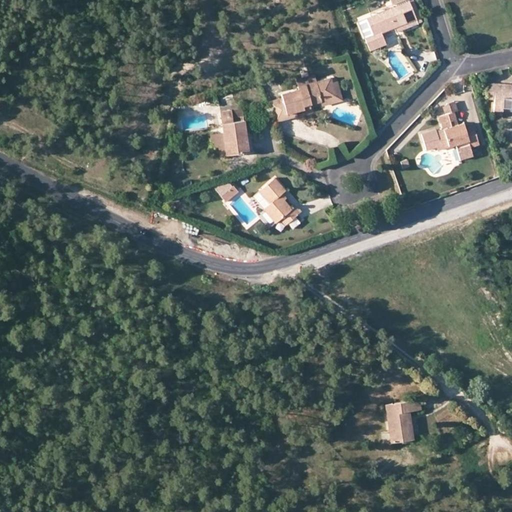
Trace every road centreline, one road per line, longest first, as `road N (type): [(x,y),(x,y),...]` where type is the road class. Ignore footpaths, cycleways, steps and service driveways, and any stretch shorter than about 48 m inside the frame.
road 1 (tertiary): [(511,181),(253,269),(198,259),(112,220)]
road 2 (track): [(312,289),(375,254),(511,203)]
road 3 (track): [(292,267),(453,393)]
road 4 (residential): [(455,61),(352,176)]
road 5 (tertiary): [(0,160),(112,220)]
